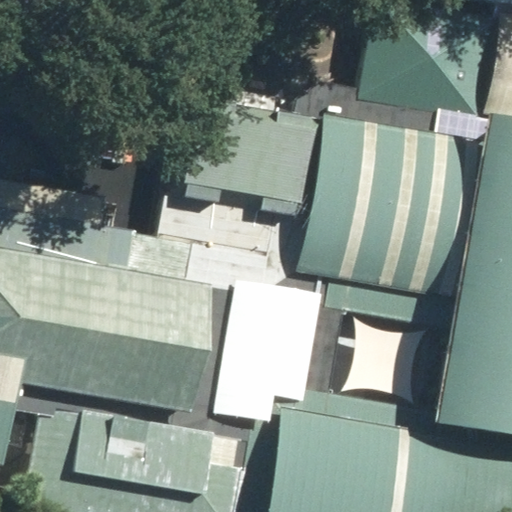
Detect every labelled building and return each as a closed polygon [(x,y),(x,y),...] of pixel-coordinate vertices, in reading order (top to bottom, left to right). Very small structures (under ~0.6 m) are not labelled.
[(452,117),(472,17),(385,0),(349,0),(331,93),(452,117)] [(511,9),(490,6),(469,111),(511,119),(511,9)] [(288,113),(167,89),(147,191),(268,215),(288,113)] [(511,125),(466,116),(407,417),(511,438),(511,125)] [(455,150),(309,121),(280,267),(426,296),(455,150)] [(0,439),(5,415),(36,421),(18,511),(201,511),(218,432),(179,424),(203,303),(94,282),(109,205),(0,183),(0,439)] [(248,407),(285,411),(299,303),(212,292),(195,425),(245,431),(248,407)] [(511,511),(511,464),(267,416),(247,511),(511,511)]
